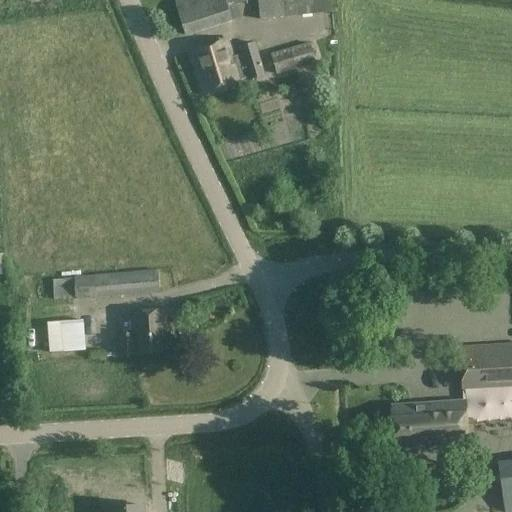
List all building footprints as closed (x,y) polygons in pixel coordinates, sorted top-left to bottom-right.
[(225,0),(183,0),(176,2),(187,37),(233,23),(225,0)] [(329,0),(276,0),(259,2),(261,22),(331,15),(329,0)] [(243,56),(231,59),(226,41),(191,51),(205,98),(240,88),(238,83),(250,78),(251,83),(267,78),(257,43),(240,47),(243,56)] [(310,44),(270,56),(277,77),(315,64),(310,44)] [(159,272),(76,279),(78,300),(161,293),(159,272)] [(134,335),(121,335),(122,355),(170,353),(168,312),(133,313),(134,335)] [(46,318),(47,348),(84,347),(83,316),(46,318)] [(511,345),(461,348),(463,392),(511,388),(511,345)] [(465,402),(394,406),(397,456),(468,451),(465,402)] [(511,511),(511,465),(499,467),(505,511),(511,511)]
